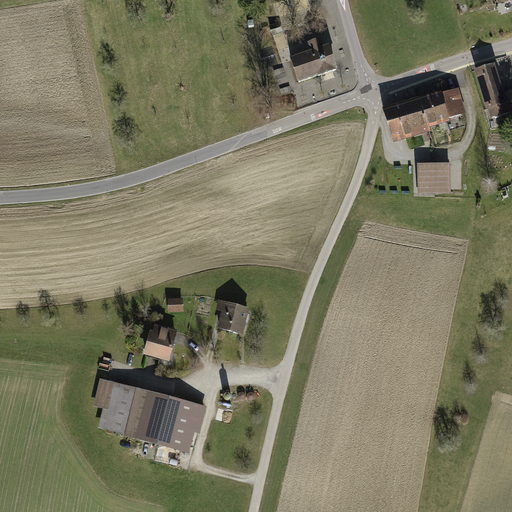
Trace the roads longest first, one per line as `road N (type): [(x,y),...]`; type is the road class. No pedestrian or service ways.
road 1 (unclassified): [(369,95),(374,128),(302,311),(255,511)]
road 2 (tertiary): [(0,198),(142,177),(369,95)]
road 3 (tertiary): [(369,95),(511,46)]
